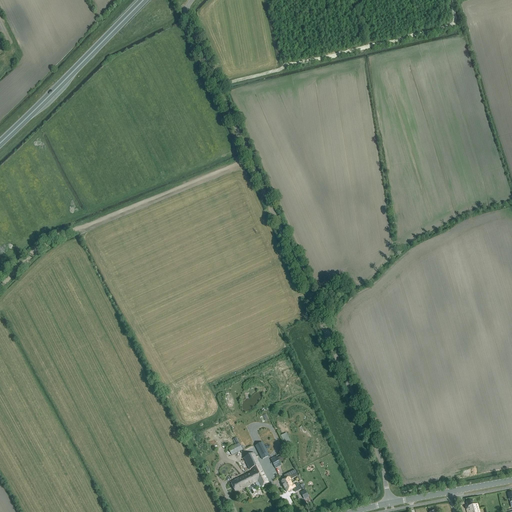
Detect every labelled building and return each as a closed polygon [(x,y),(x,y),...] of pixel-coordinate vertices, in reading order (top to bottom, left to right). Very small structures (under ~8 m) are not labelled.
[(286,449),(292,447),(287,433),(281,435),(286,449)] [(262,442),(255,446),(262,460),(269,456),(262,442)] [(242,450),(239,443),(228,449),(232,455),(242,450)] [(235,492),(235,493),(241,490),(258,481),(261,487),(269,483),(261,468),(254,453),(244,459),(249,470),(252,469),(253,472),(236,480),(235,480),(230,482),(233,489),(233,490),(234,491),(235,492)] [(276,457),(271,460),(275,468),(281,466),(276,457)] [(286,479),(281,481),(284,487),(291,483),(289,480),(291,479),(295,477),(297,475),(295,470),(284,476),(286,479)] [(291,483),(284,487),(286,492),(293,489),(295,492),(301,490),(298,484),(292,486),(291,483)] [(466,510),(466,511),(479,511),(477,505),(473,506),(472,501),(466,503),(467,506),(465,507),(466,510)]
